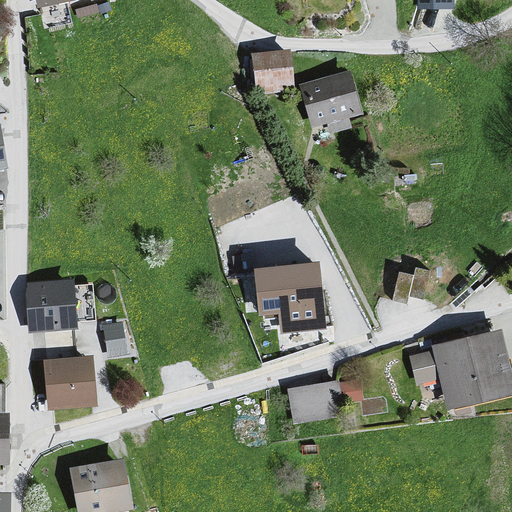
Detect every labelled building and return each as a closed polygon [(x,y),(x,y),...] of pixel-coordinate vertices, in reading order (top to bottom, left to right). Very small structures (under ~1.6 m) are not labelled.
[(44,0),(46,10),(98,0),(44,0)] [(293,54),(257,57),(261,94),(297,90),(293,54)] [(356,72),(306,86),(318,129),(368,116),(356,72)] [(4,127),(0,127),(0,170),(12,168),(4,127)] [(318,259),(253,267),(259,312),(277,309),(280,335),(327,328),(318,259)] [(79,285),(34,288),(38,333),(83,329),(79,285)] [(511,335),(415,359),(422,387),(448,380),(456,414),(511,400),(511,335)] [(95,360),(51,363),(54,411),(98,408),(95,360)] [(286,382),(294,417),(345,405),(337,371),(286,382)] [(11,416),(0,416),(0,467),(12,468),(11,416)] [(125,458),(71,468),(79,511),(115,511),(135,508),(125,458)]
